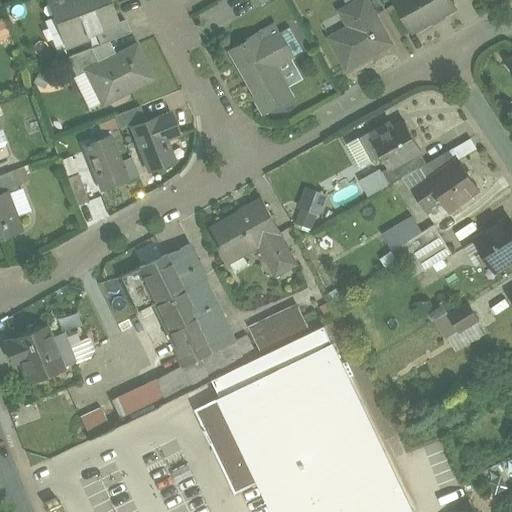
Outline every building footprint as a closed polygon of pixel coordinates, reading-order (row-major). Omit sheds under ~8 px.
[(104,0),(54,0),(70,41),(96,31),(114,24),(113,23),(104,0)] [(362,0),(343,11),(352,27),(332,38),(349,68),(392,43),(377,15),(367,0),(362,0)] [(387,10),(381,0),(367,0),(377,15),(387,10)] [(397,0),(396,1),(413,31),(455,8),(450,0),(397,0)] [(3,17),(0,18),(0,38),(10,34),(3,17)] [(126,18),(113,23),(114,24),(96,31),(101,44),(131,33),(126,18)] [(276,25),(259,35),(263,43),(280,33),(276,25)] [(263,43),(259,35),(244,44),(243,42),(241,44),(242,45),(230,52),(265,113),(294,97),(278,68),(295,58),(294,58),(305,52),(291,28),(289,29),(289,28),(280,33),(263,43)] [(100,64),(87,71),(102,101),(126,90),(127,91),(153,78),(137,46),(100,64)] [(92,49),(68,58),(76,75),(87,70),(87,71),(100,64),(92,49)] [(140,106),(116,116),(120,128),(144,118),(140,106)] [(170,114),(133,128),(150,171),(173,162),(164,139),(177,134),(170,114)] [(396,127),(392,121),(372,133),(372,132),(361,138),(373,160),(384,154),(391,167),(391,168),(421,151),(423,150),(407,121),(396,127)] [(110,137),(85,147),(93,167),(94,167),(103,189),(127,180),(110,137)] [(421,151),(391,168),(391,167),(382,172),(390,186),(421,168),(428,164),(421,151)] [(428,164),(421,168),(430,179),(457,160),(450,151),(428,164)] [(430,179),(415,189),(429,208),(437,202),(445,214),(480,189),(459,159),(457,160),(430,179)] [(13,171),(0,175),(0,197),(9,194),(10,195),(21,190),(13,171)] [(89,201),(79,173),(68,178),(79,205),(89,201)] [(314,228),(318,213),(325,215),(331,193),(306,186),(296,223),(314,228)] [(0,197),(0,237),(22,230),(10,195),(9,194),(0,197)] [(264,198),(210,227),(229,261),(262,243),(273,264),(291,254),(295,263),(296,263),(279,232),(282,231),(264,198)] [(511,224),(509,220),(466,246),(474,259),(485,252),(495,269),(511,259),(511,224)] [(434,224),(392,250),(400,263),(414,254),(442,237),(434,224)] [(442,237),(414,254),(423,270),(451,253),(442,237)] [(235,341),(188,245),(166,255),(213,352),(235,341)] [(166,255),(166,254),(120,277),(137,310),(154,302),(184,365),(213,352),(166,255)] [(335,317),(327,302),(319,306),(327,321),(335,317)] [(441,302),(426,311),(433,323),(435,321),(448,313),(441,302)] [(261,351),(309,328),(297,303),(249,326),(261,351)] [(470,304),(450,316),(459,331),(479,319),(470,304)] [(450,316),(448,313),(435,321),(446,339),(459,331),(450,316)] [(45,326),(12,339),(13,341),(3,345),(10,362),(18,359),(22,368),(23,368),(29,382),(61,370),(61,368),(75,363),(63,333),(49,338),(45,326)] [(258,358),(213,379),(221,397),(195,409),(236,493),(261,481),(275,511),(411,511),(413,511),(388,458),(325,326),(258,358)] [(213,352),(184,365),(196,388),(213,379),(258,358),(247,335),(235,341),(213,352)] [(511,364),(503,371),(510,382),(511,380),(511,364)] [(184,365),(157,379),(167,401),(196,388),(184,365)] [(122,423),(167,401),(157,379),(111,400),(122,423)] [(461,404),(439,416),(446,430),(468,417),(461,404)] [(100,407),(79,416),(89,436),(109,427),(100,407)]
